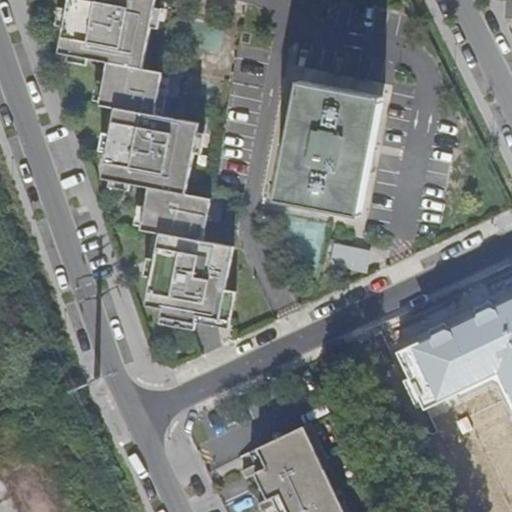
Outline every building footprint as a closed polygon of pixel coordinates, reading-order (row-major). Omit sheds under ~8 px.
[(160,0),(72,0),(61,54),(109,64),(100,105),(119,109),(105,178),(152,188),(144,230),(162,233),(147,305),(165,308),(162,325),(196,332),(199,315),(223,320),(237,249),(206,242),(214,200),(188,195),(202,126),(163,118),(172,76),(146,70),(160,0)] [(297,82),(274,199),(359,216),(380,98),(297,82)] [(370,270),(374,249),(338,241),(333,262),(370,270)] [(511,297),(401,351),(426,403),(500,368),(511,391),(511,297)] [(344,511),(306,431),(251,458),(257,468),(243,475),(247,484),(261,477),(272,501),(259,508),(261,511),(272,511),(276,510),(277,511),(344,511)]
